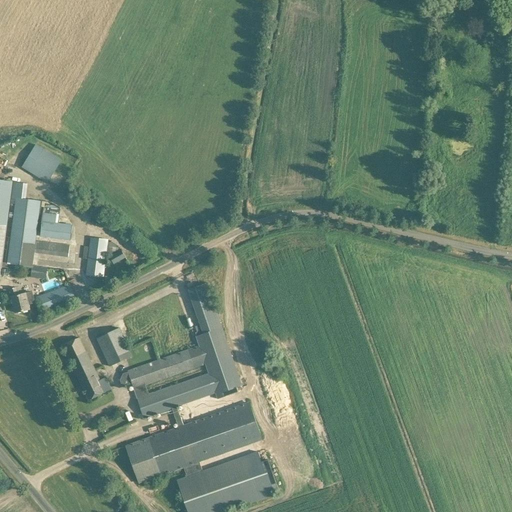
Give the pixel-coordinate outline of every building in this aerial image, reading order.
[(47,183),(62,160),(36,144),(22,167),(47,183)] [(0,179),(0,275),(1,267),(2,262),(12,182),(0,179)] [(8,263),(14,264),(33,266),(34,252),(37,253),(68,257),(70,245),(36,241),(41,200),(26,199),(28,183),(13,182),(11,198),(16,199),(8,263)] [(44,207),(41,233),(55,238),(71,240),(73,224),(58,222),(60,209),(44,207)] [(103,277),(108,240),(91,238),(86,275),(103,277)] [(114,263),(125,257),(122,250),(110,257),(114,263)] [(39,273),(40,267),(33,266),(32,276),(46,278),(47,274),(39,273)] [(196,336),(199,346),(196,347),(160,359),(128,371),(128,372),(132,383),(134,389),(137,398),(144,418),(172,408),(178,406),(215,393),(218,399),(238,392),(236,386),(242,384),(235,364),(232,357),(231,355),(225,337),(222,327),(207,283),(189,289),(201,324),(195,326),(197,332),(195,332),(196,336)] [(70,285),(36,298),(38,304),(41,313),(76,300),(70,285)] [(35,302),(32,291),(18,295),(16,287),(10,289),(12,296),(16,312),(30,309),(28,304),(35,302)] [(110,366),(133,355),(119,328),(97,338),(110,366)] [(100,380),(79,338),(63,344),(89,400),(106,392),(111,389),(105,378),(100,380)] [(171,430),(127,445),(140,483),(184,468),(187,477),(177,480),(188,511),(223,511),(273,494),(272,490),(278,488),(268,459),(262,461),(258,451),(203,471),(200,462),(262,440),(249,402),(184,425),(178,427),(171,430)]
